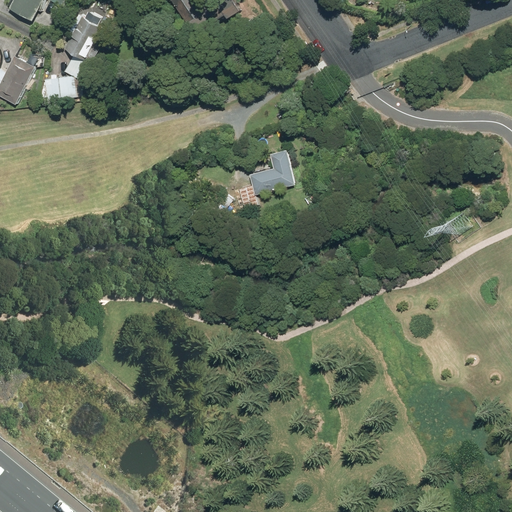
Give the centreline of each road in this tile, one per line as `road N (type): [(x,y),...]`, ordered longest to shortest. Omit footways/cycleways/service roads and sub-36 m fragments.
road 1 (residential): [(510,0),(353,64)]
road 2 (track): [(245,154),(242,116),(345,52)]
